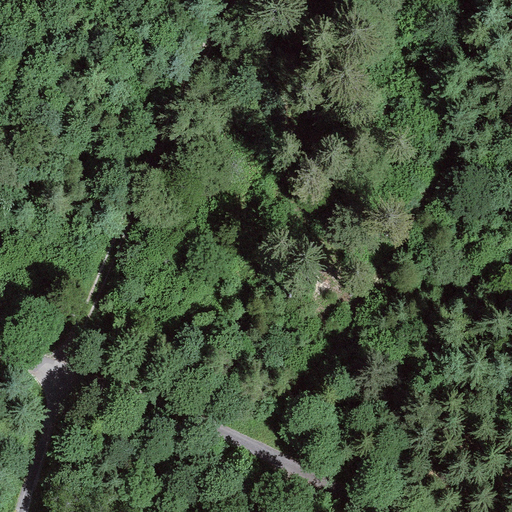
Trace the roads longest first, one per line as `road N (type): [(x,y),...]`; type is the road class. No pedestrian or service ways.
road 1 (track): [(378,511),(183,416),(0,350)]
road 2 (track): [(230,0),(65,375)]
road 3 (track): [(24,511),(65,375)]
